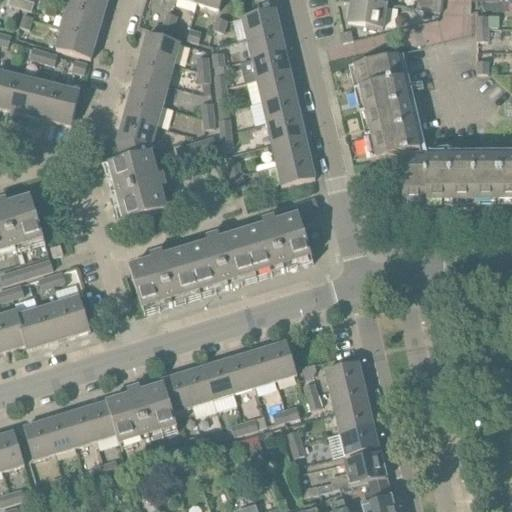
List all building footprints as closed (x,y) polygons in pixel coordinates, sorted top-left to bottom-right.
[(10,0),(8,9),(20,12),(23,2),(14,0),(10,0)] [(71,0),(69,7),(104,17),(109,0),(108,0),(71,0)] [(199,0),(198,8),(219,14),(223,0),(199,0)] [(352,0),(352,3),(387,8),(387,0),(352,0)] [(415,13),(440,17),(442,5),(417,1),(415,13)] [(20,12),(31,15),(34,6),(23,2),(20,12)] [(352,3),(348,28),(383,33),(387,8),(352,3)] [(45,18),(55,21),(59,8),(48,5),(45,18)] [(61,34),(96,45),(104,17),(69,7),(61,34)] [(247,43),(281,35),(275,13),(242,21),(247,43)] [(163,29),(174,32),(178,20),(166,17),(163,29)] [(20,31),(30,34),(34,22),(24,18),(20,31)] [(476,33),(488,33),(488,20),(476,20),(476,33)] [(213,34),(224,38),(228,25),(217,21),(213,34)] [(171,44),(174,34),(174,32),(163,29),(160,41),(171,44)] [(187,44),(199,48),(202,36),(190,33),(187,44)] [(477,46),(489,45),(488,33),(476,33),(477,46)] [(55,54),(89,63),(90,64),(96,45),(61,34),(55,54)] [(343,36),(344,46),(354,44),(352,34),(343,36)] [(252,64),(286,56),(281,35),(247,43),(252,64)] [(0,48),(8,51),(12,40),(0,36),(0,48)] [(142,59),(175,69),(181,47),(171,44),(160,41),(148,38),(142,59)] [(30,63),(42,67),(46,55),(33,52),(30,63)] [(42,67),(54,71),(58,59),(46,55),(42,67)] [(257,86),(291,78),(286,56),(252,64),(257,86)] [(213,71),(225,70),(224,57),(212,58),(213,71)] [(511,162),(423,163),(421,153),(398,58),(349,70),(371,165),(402,158),(403,164),(403,214),(511,212),(511,162)] [(136,81),(169,90),(175,69),(142,59),(136,81)] [(198,75),(210,74),(209,61),(197,62),(198,75)] [(72,76),(85,79),(88,68),(75,64),(72,76)] [(477,78),(488,78),(488,65),(476,65),(477,78)] [(199,88),(211,87),(210,74),(198,75),(199,88)] [(0,112),(8,115),(17,80),(0,75),(0,112)] [(262,107),(296,99),(291,78),(257,86),(262,107)] [(216,93),(228,92),(226,79),(214,81),(216,93)] [(8,115),(29,120),(38,85),(17,80),(8,115)] [(130,102),(163,112),(169,90),(136,81),(130,102)] [(29,120),(50,125),(59,90),(38,85),(29,120)] [(50,125),(71,131),(79,96),(59,90),(50,125)] [(217,106),(229,105),(228,92),(216,93),(217,106)] [(267,128),(301,120),(296,99),(262,107),(267,128)] [(124,123),(158,133),(163,112),(130,102),(124,123)] [(202,121),(215,120),(213,107),(201,109),(202,121)] [(204,134),(216,133),(215,120),(202,121),(204,134)] [(272,149),(305,141),(301,120),(267,128),(272,149)] [(151,156),(150,153),(152,153),(158,133),(124,123),(117,147),(122,165),(151,156)] [(220,137),(232,136),(231,124),(219,125),(220,137)] [(221,150),(233,149),(232,136),(220,137),(221,150)] [(176,152),(179,162),(217,151),(214,141),(176,152)] [(277,169),(310,161),(305,141),(272,149),(277,169)] [(166,190),(163,178),(157,179),(151,156),(122,165),(103,170),(118,228),(167,214),(161,191),(166,190)] [(282,191),(315,184),(315,183),(310,161),(277,169),(282,191)] [(230,181),(242,178),(238,166),(227,169),(230,181)] [(234,193),(245,190),(242,178),(230,181),(234,193)] [(0,256),(44,243),(31,201),(8,208),(7,202),(0,204),(0,256)] [(299,219),(318,212),(315,203),(296,209),(299,219)] [(129,271),(144,318),(144,319),(314,267),(299,219),(276,226),(274,220),(262,224),(264,229),(220,243),(219,238),(206,241),(208,246),(164,260),(162,255),(150,259),(152,264),(129,271)] [(57,261),(62,259),(63,259),(61,248),(50,251),(53,262),(57,261)] [(28,282),(53,274),(50,264),(25,272),(28,282)] [(4,289),(28,282),(25,272),(1,279),(4,289)] [(54,290),(65,287),(62,277),(51,281),(54,290)] [(43,294),(54,290),(51,281),(40,284),(43,294)] [(13,304),(25,300),(21,289),(9,292),(13,304)] [(0,305),(1,308),(13,304),(9,292),(0,295),(0,305)] [(69,341),(91,335),(80,300),(58,307),(69,341)] [(48,348),(69,341),(58,307),(37,314),(48,348)] [(0,339),(5,356),(26,350),(19,319),(17,314),(0,319),(0,339)] [(27,354),(48,348),(37,314),(19,319),(26,350),(27,354)] [(276,387),(297,380),(287,346),(265,353),(276,387)] [(256,393),(276,387),(265,353),(246,359),(256,393)] [(235,399),(256,393),(246,359),(225,366),(235,399)] [(214,405),(235,399),(225,366),(204,372),(214,405)] [(330,398),(364,390),(358,367),(324,375),(330,398)] [(194,412),(214,405),(204,372),(184,378),(194,412)] [(173,418),(194,412),(184,378),(161,385),(162,390),(173,418)] [(307,403),(319,399),(315,387),(303,391),(307,403)] [(106,407),(117,440),(119,450),(121,449),(122,453),(177,436),(176,432),(178,432),(173,418),(162,390),(142,396),(140,390),(128,394),(130,400),(106,407)] [(335,418),(369,410),(364,390),(330,398),(335,418)] [(311,415),(323,411),(319,399),(307,403),(311,415)] [(99,446),(117,440),(106,407),(88,412),(99,446)] [(339,437),(373,429),(369,410),(335,418),(339,437)] [(288,426),(300,422),(297,411),(284,414),(288,426)] [(76,453),(99,446),(88,412),(66,419),(76,453)] [(275,429),(288,426),(284,414),(272,418),(275,429)] [(55,459),(76,453),(66,419),(45,426),(55,459)] [(251,437),(268,432),(265,421),(255,423),(248,425),(251,437)] [(234,441),(251,437),(248,425),(231,430),(234,441)] [(34,466),(55,459),(45,426),(24,432),(34,466)] [(345,460),(378,453),(379,452),(373,429),(339,437),(345,460)] [(205,451),(217,447),(214,435),(201,439),(205,451)] [(290,451),(302,447),(298,435),(287,438),(290,451)] [(0,464),(4,477),(25,470),(15,436),(0,441),(0,464)] [(192,454),(205,451),(201,439),(189,443),(192,454)] [(294,463),(305,459),(302,447),(290,451),(294,463)] [(161,468),(178,463),(174,452),(158,457),(161,468)] [(145,473),(161,468),(158,457),(141,462),(145,473)] [(323,498),(342,493),(385,482),(380,459),(344,467),(344,468),(346,478),(339,480),(329,482),(331,488),(316,492),(318,499),(323,498)] [(128,478),(145,473),(141,462),(125,467),(128,478)] [(108,480),(120,476),(116,464),(104,468),(108,480)] [(96,483),(108,480),(104,468),(92,472),(96,483)] [(66,492),(78,489),(74,477),(62,481),(66,492)] [(53,496),(66,492),(62,481),(50,485),(53,496)] [(343,499),(347,511),(392,511),(385,482),(342,493),(343,499)] [(13,509),(25,505),(22,493),(10,497),(13,509)] [(0,507),(1,511),(13,509),(10,497),(0,499),(0,507)] [(347,511),(343,499),(304,510),(304,511),(347,511)]
